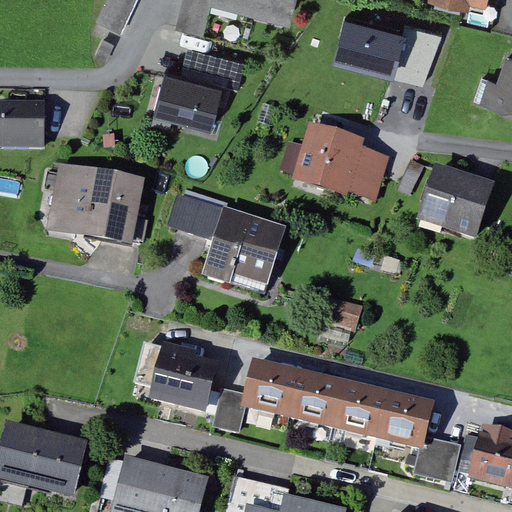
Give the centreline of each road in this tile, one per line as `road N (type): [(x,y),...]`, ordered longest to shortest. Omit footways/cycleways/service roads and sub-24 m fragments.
road 1 (residential): [(493,511),(116,419)]
road 2 (residential): [(511,413),(239,345)]
road 3 (residential): [(511,151),(372,139)]
